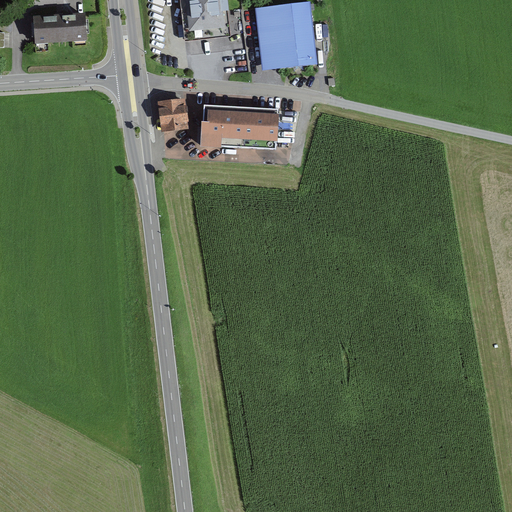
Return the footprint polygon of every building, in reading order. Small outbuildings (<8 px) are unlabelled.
[(226,31),(222,0),(184,0),(189,36),(226,31)] [(262,72),(319,66),(313,6),(256,12),(262,72)] [(36,47),(88,44),(87,17),(35,20),(36,47)] [(159,106),(162,132),(191,128),(188,103),(159,106)] [(202,151),(278,155),(281,113),(205,109),(202,151)]
